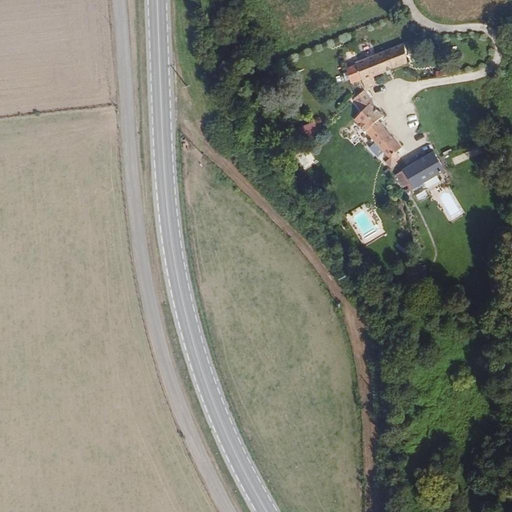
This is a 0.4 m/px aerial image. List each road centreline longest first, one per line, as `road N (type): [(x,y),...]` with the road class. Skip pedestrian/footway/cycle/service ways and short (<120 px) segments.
road 1 (primary): [(157,0),(165,178),(185,318),(236,458),(267,511)]
road 2 (track): [(115,0),(145,305),(183,434),(221,511)]
road 3 (track): [(417,160),(389,94),(488,69),(496,48),(486,28),(425,21),(409,0)]
